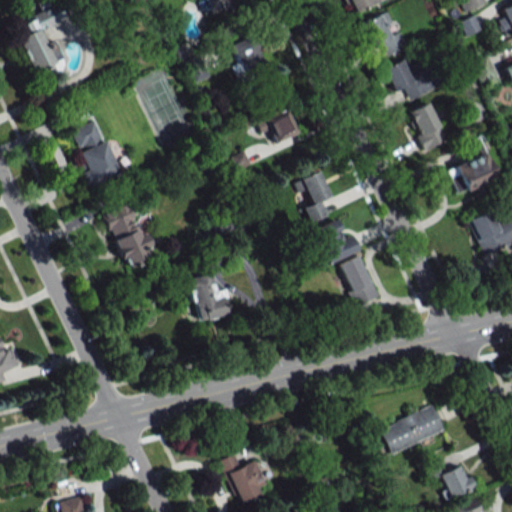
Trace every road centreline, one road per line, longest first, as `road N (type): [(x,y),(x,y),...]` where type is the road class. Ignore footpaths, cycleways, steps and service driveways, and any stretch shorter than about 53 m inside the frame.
road 1 (secondary): [(115,414),(511,316)]
road 2 (residential): [(162,511),(0,177)]
road 3 (residential): [(452,331),(288,0)]
road 4 (residential): [(511,455),(452,331)]
